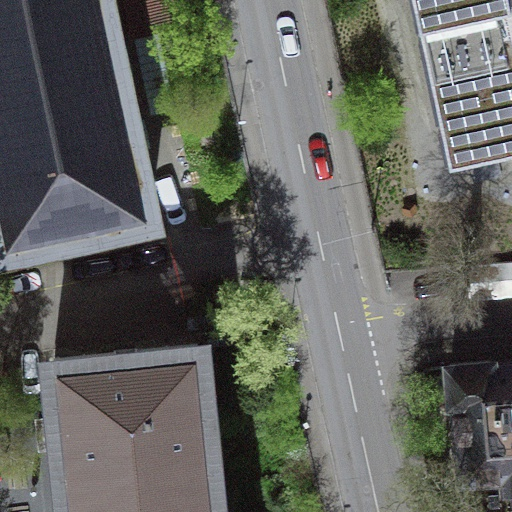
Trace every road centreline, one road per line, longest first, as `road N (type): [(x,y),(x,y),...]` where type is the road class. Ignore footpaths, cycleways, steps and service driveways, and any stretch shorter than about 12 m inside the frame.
road 1 (primary): [(268,0),(339,331)]
road 2 (primary): [(339,331),(381,511)]
road 3 (residential): [(339,331),(511,313)]
